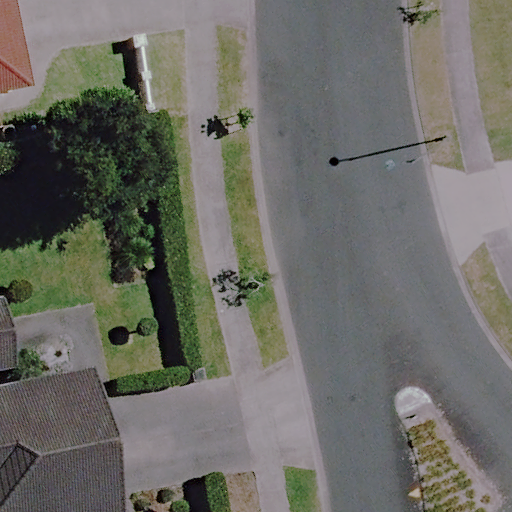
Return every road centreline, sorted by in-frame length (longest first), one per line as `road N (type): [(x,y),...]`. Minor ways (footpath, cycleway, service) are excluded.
road 1 (residential): [(382,511),(375,227)]
road 2 (residential): [(330,0),(375,227)]
road 3 (residential): [(375,227),(511,385)]
